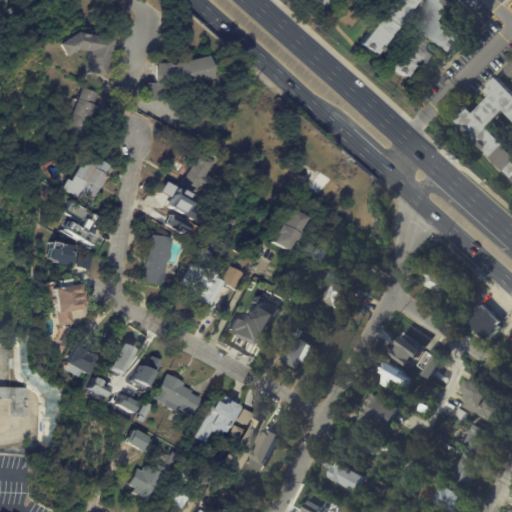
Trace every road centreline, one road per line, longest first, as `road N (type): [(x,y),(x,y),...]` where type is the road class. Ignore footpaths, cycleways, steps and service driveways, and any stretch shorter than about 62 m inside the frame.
road 1 (residential): [(438,170),(414,199),(394,292),(276,511)]
road 2 (residential): [(110,298),(327,417)]
road 3 (primary): [(404,139),(243,0)]
road 4 (primary): [(194,0),(337,129)]
road 5 (residential): [(139,135),(110,298)]
road 6 (residential): [(394,292),(511,376)]
road 7 (primary): [(414,199),(511,282)]
